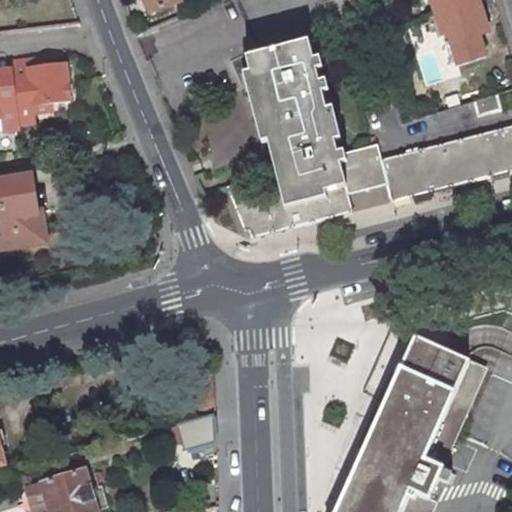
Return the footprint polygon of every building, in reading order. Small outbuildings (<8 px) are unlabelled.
[(203,0),(136,30),(169,109),(250,74),(278,181),(249,189),(243,173),(221,180),(239,225),(244,223),(249,236),(350,209),(346,193),(334,150),(313,67),(308,67),(304,50),(328,35),(326,0),(203,0)] [(145,0),(149,8),(169,0),(145,0)] [(431,0),(448,54),(454,53),(456,59),(482,51),(477,33),(483,31),(479,20),(483,19),(476,0),(431,0)] [(44,54),(28,56),(29,63),(45,61),(44,54)] [(34,102),(50,100),(70,97),(65,60),(45,61),(29,63),(28,56),(9,58),(10,67),(16,118),(33,117),(32,111),(35,110),(34,102)] [(0,127),(17,126),(16,118),(10,67),(0,67),(0,127)] [(474,110),(498,103),(494,89),(474,96),(470,97),(474,110)] [(50,100),(34,102),(35,110),(51,108),(50,100)] [(482,175),(511,166),(511,121),(468,133),(482,175)] [(421,191),(482,175),(468,133),(409,148),(421,191)] [(421,191),(409,148),(378,156),(373,141),(351,146),(363,189),(383,183),(388,200),(421,191)] [(334,150),(346,193),(363,189),(351,146),(334,150)] [(29,209),(25,176),(0,178),(0,245),(4,245),(2,233),(30,229),(28,209),(29,209)] [(36,208),(29,209),(28,209),(30,229),(2,233),(4,245),(40,240),(36,208)] [(488,370),(443,349),(418,337),(338,511),(424,511),(436,491),(446,468),(444,467),(488,370)] [(212,403),(211,375),(190,376),(190,381),(190,404),(212,403)] [(190,404),(190,381),(176,381),(177,405),(190,404)] [(173,421),(181,450),(213,442),(212,410),(173,421)] [(78,469),(33,482),(41,511),(90,511),(90,510),(102,507),(96,485),(83,489),(78,469)]
